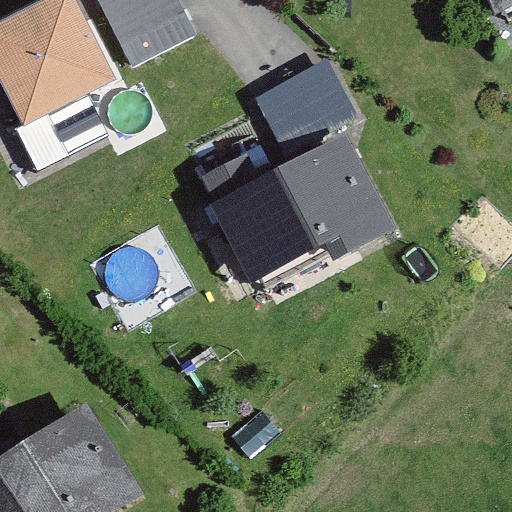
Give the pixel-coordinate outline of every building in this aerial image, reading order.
[(123,91),(77,0),(72,0),(0,36),(0,81),(28,138),(123,91)] [(175,0),(113,0),(100,7),(127,58),(189,26),(175,0)] [(511,0),(490,0),(503,27),(511,22),(511,0)] [(357,120),(328,65),(257,102),(286,157),(357,120)] [(401,238),(350,139),(279,176),(266,152),(202,185),(260,297),(336,257),(342,268),(401,238)] [(136,511),(150,503),(90,410),(19,455),(3,429),(0,431),(0,511),(136,511)]
